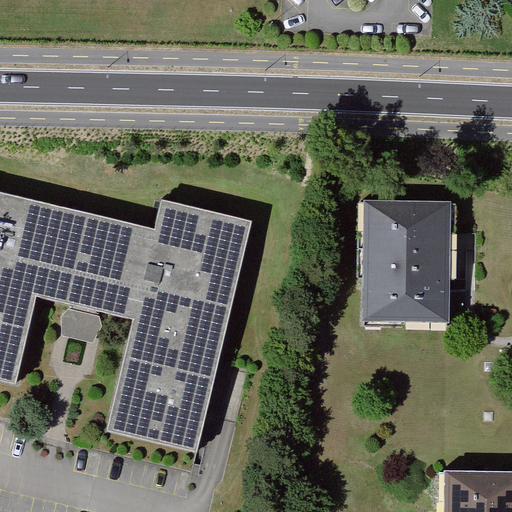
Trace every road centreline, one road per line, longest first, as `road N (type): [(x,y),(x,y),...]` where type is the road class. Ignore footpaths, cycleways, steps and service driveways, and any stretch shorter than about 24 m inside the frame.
road 1 (primary): [(511,102),(0,86)]
road 2 (residential): [(189,511),(0,471)]
